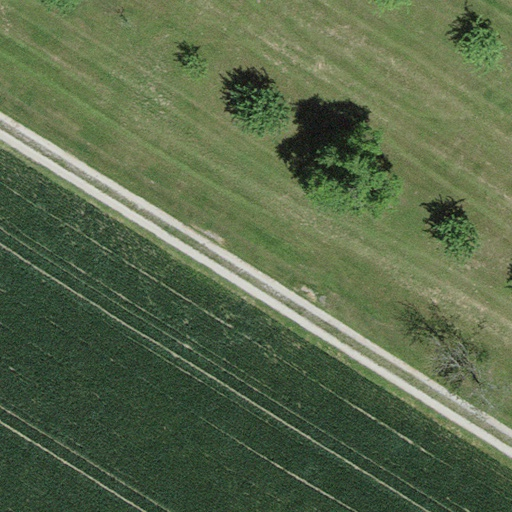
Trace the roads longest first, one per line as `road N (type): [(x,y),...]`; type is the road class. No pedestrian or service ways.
road 1 (track): [(0,124),(511,442)]
road 2 (motorway): [(298,0),(264,224),(206,511)]
road 3 (motorway): [(417,511),(511,15)]
